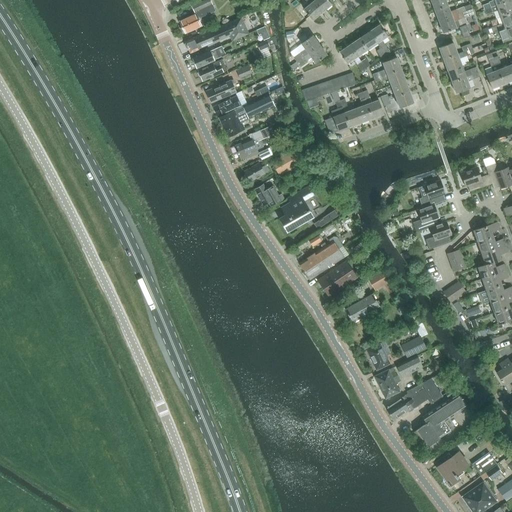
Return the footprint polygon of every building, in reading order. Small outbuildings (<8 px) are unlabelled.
[(179,22),(182,27),(180,29),(182,32),(184,32),(185,33),(201,26),(198,19),(216,11),(210,0),(206,0),(192,6),(196,14),(179,22)] [(314,0),(313,1),(322,12),(332,4),(328,0),(314,0)] [(430,0),(434,10),(447,5),(445,0),(430,0)] [(511,0),(510,0),(494,0),(494,1),(489,3),(482,5),(484,10),(491,8),(511,0)] [(496,6),(501,17),(511,12),(511,4),(511,0),(496,6)] [(322,12),(313,1),(304,9),(313,20),(322,12)] [(450,12),(447,5),(434,10),(439,22),(465,12),(463,7),(450,12)] [(439,22),(443,33),(456,28),(454,22),(473,14),(471,9),(465,12),(439,22)] [(491,28),(493,33),(511,25),(511,12),(501,17),(503,24),(491,28)] [(185,42),(190,53),(230,36),(232,41),(233,41),(233,40),(248,34),(242,19),(241,18),(185,42)] [(382,40),(388,36),(380,24),(370,31),(377,43),(382,49),(386,46),(382,40)] [(468,30),(466,24),(459,27),(461,33),(468,30)] [(511,25),(493,33),(494,37),(506,33),(509,40),(511,38),(511,25)] [(461,33),(463,38),(470,36),(468,30),(461,33)] [(367,50),(377,43),(370,31),(360,38),(367,50)] [(320,45),(312,35),(307,38),(301,43),(305,49),(300,52),(303,57),(308,53),(320,45)] [(357,56),(367,50),(360,38),(350,45),(357,56)] [(439,48),(443,59),(457,54),(453,42),(439,48)] [(327,55),(320,45),(308,53),(303,57),(306,61),(311,57),(315,63),(327,55)] [(362,63),(357,56),(350,45),(339,52),(347,63),(353,59),(357,65),(362,63)] [(193,59),(197,68),(214,60),(225,55),(222,46),(210,51),(193,59)] [(382,49),(385,55),(390,52),(386,46),(382,49)] [(385,55),(382,49),(377,52),(381,58),(385,55)] [(293,57),(296,61),(303,57),(300,52),(293,57)] [(443,59),(447,70),(461,65),(457,54),(443,59)] [(303,57),(296,61),(300,66),(306,61),(303,57)] [(387,74),(401,69),(397,57),(382,62),(385,69),(379,72),(380,76),(387,74)] [(199,76),(201,77),(202,81),(227,70),(225,65),(225,64),(223,59),(198,70),(198,71),(198,73),(199,76)] [(362,63),(365,68),(370,65),(366,60),(362,63)] [(365,68),(362,63),(357,65),(361,71),(365,68)] [(495,64),(498,70),(503,84),(511,80),(511,74),(509,66),(502,68),(500,63),(495,64)] [(252,64),(240,69),(243,75),(255,70),(252,64)] [(503,84),(498,70),(495,64),(491,66),(493,72),(486,74),(492,89),(503,84)] [(461,65),(447,70),(451,82),(466,76),(471,74),(469,70),(464,72),(461,65)] [(391,85),(405,80),(401,69),(387,74),(380,76),(382,81),(389,79),(391,85)] [(352,72),(346,74),(350,86),(356,84),(352,72)] [(346,74),(341,76),(345,88),(350,86),(346,74)] [(471,74),(466,76),(451,82),(456,93),(470,88),(467,81),(473,79),(471,74)] [(341,76),(335,78),(339,90),(345,88),(341,76)] [(335,78),(330,80),(334,92),(339,90),(335,78)] [(330,80),(324,82),(328,93),(334,92),(330,80)] [(391,85),(395,96),(409,91),(405,80),(391,85)] [(206,91),(211,103),(236,92),(230,81),(206,91)] [(324,82),(318,84),(322,95),(328,93),(324,82)] [(318,84),(313,86),(317,97),(322,95),(318,84)] [(307,88),(311,99),(317,97),(313,86),(307,88)] [(269,93),(266,87),(255,92),(258,98),(269,93)] [(311,99),(307,88),(302,90),(305,101),(311,99)] [(409,91),(395,96),(400,108),(414,103),(409,91)] [(219,118),(228,137),(244,130),(241,123),(274,107),(268,94),(243,106),(243,107),(219,118)] [(235,108),(241,105),(237,97),(231,99),(213,107),(217,116),(235,108)] [(372,118),(384,114),(379,100),(372,102),(370,97),(365,98),(367,104),(372,118)] [(361,122),(372,118),(367,104),(365,98),(360,100),(362,106),(356,108),(361,122)] [(350,127),(361,122),(356,108),(349,111),(347,105),(342,107),(350,127)] [(342,107),(338,109),(331,111),(338,131),(350,127),(342,107)] [(270,125),(260,130),(264,138),(274,133),(270,125)] [(284,155),(271,163),(279,176),(289,170),(296,182),(315,170),(308,158),(304,161),(296,148),(307,142),(303,135),(280,149),(284,155)] [(234,146),(240,160),(248,157),(247,155),(257,150),(252,138),(234,146)] [(266,165),(262,167),(259,163),(244,171),(250,182),(269,171),(266,165)] [(485,166),(488,175),(488,174),(492,184),(491,184),(493,189),(499,187),(500,189),(511,184),(511,179),(509,171),(508,167),(498,171),(495,163),(485,166)] [(488,174),(488,175),(481,177),(477,167),(460,173),(465,187),(467,186),(470,192),(491,184),(492,184),(488,174)] [(328,174),(321,178),(324,183),(331,179),(328,174)] [(419,199),(422,208),(434,204),(445,201),(443,195),(445,194),(440,180),(423,186),(427,196),(419,199)] [(273,186),(266,190),(263,185),(254,190),(263,206),(268,203),(271,207),(281,201),(273,186)] [(283,207),(287,214),(280,219),(287,232),(288,232),(287,230),(294,226),(295,228),(313,218),(304,202),(314,196),(309,187),(289,199),(291,202),(282,208),(283,207)] [(416,232),(430,227),(438,224),(436,218),(439,218),(434,204),(422,208),(417,210),(420,220),(413,223),(416,232)] [(334,211),(314,224),(317,229),(338,216),(334,211)] [(430,227),(433,237),(425,240),(429,250),(451,242),(449,236),(451,235),(446,221),(438,224),(430,227)] [(473,231),(477,242),(493,237),(491,232),(500,229),(497,222),(473,231)] [(477,242),(481,254),(505,245),(503,239),(495,242),(493,237),(477,242)] [(299,264),(305,272),(339,249),(333,241),(299,264)] [(357,241),(349,247),(353,253),(361,248),(357,241)] [(481,254),(485,265),(494,262),(494,263),(501,260),(499,254),(507,252),(505,245),(481,254)] [(339,249),(305,272),(310,280),(344,257),(339,249)] [(447,254),(449,260),(461,256),(459,250),(447,254)] [(461,256),(449,260),(451,266),(463,261),(461,256)] [(318,280),(329,297),(329,296),(328,295),(335,290),(336,292),(357,277),(346,261),(318,280)] [(451,266),(453,272),(465,267),(463,261),(451,266)] [(478,267),(482,279),(506,271),(504,264),(495,267),(494,263),(494,262),(485,265),(478,267)] [(482,279),(486,290),(502,285),(500,280),(508,277),(506,271),(482,279)] [(453,285),(461,295),(466,292),(459,282),(453,285)] [(453,285),(448,289),(455,299),(461,295),(453,285)] [(486,290),(490,302),(511,293),(511,288),(511,287),(503,290),(502,285),(486,290)] [(455,299),(448,289),(443,292),(450,303),(455,299)] [(511,293),(490,302),(494,313),(509,307),(508,302),(511,300),(511,293)] [(345,310),(353,322),(368,314),(367,312),(379,306),(372,294),(345,310)] [(498,324),(511,319),(511,312),(511,313),(509,307),(494,313),(498,324)] [(415,326),(401,334),(406,343),(390,351),(396,364),(427,349),(415,326)] [(484,329),(472,334),(476,339),(486,335),(484,329)] [(377,370),(390,364),(380,344),(367,350),(377,370)] [(416,356),(396,366),(402,377),(422,367),(416,356)] [(508,358),(503,361),(511,374),(511,362),(511,363),(508,358)] [(511,380),(511,374),(503,361),(499,364),(502,369),(496,373),(509,393),(511,391),(511,387),(509,383),(511,380)] [(374,376),(385,399),(386,398),(400,392),(395,383),(400,381),(397,376),(393,378),(390,373),(394,371),(392,368),(389,370),(377,375),(374,376)] [(385,408),(393,420),(409,409),(408,408),(410,406),(413,410),(413,409),(429,398),(433,403),(443,396),(431,379),(416,387),(419,391),(407,399),(404,396),(402,398),(401,398),(385,408)] [(454,386),(444,393),(447,398),(457,391),(454,386)] [(414,432),(425,448),(440,438),(451,431),(445,421),(466,407),(463,401),(464,400),(463,398),(461,399),(458,394),(422,417),(423,418),(420,419),(424,425),(414,432)] [(438,466),(450,482),(456,478),(457,479),(458,478),(457,477),(464,472),(462,470),(468,465),(458,452),(452,456),(450,454),(437,464),(437,465),(448,456),(450,458),(438,466)] [(496,465),(486,473),(491,480),(502,473),(496,465)] [(511,479),(498,490),(506,501),(511,496),(511,479)] [(461,497),(468,507),(490,492),(483,482),(461,497)] [(468,507),(471,511),(481,511),(496,502),(490,492),(468,507)]
